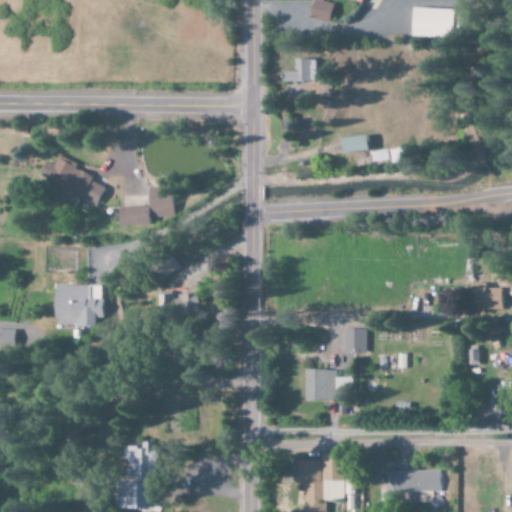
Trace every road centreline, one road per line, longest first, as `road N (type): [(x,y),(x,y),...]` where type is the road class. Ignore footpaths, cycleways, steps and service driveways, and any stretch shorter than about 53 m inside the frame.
road 1 (residential): [(249,0),(245,511)]
road 2 (residential): [(247,216),(511,192)]
road 3 (residential): [(0,103),(249,105)]
